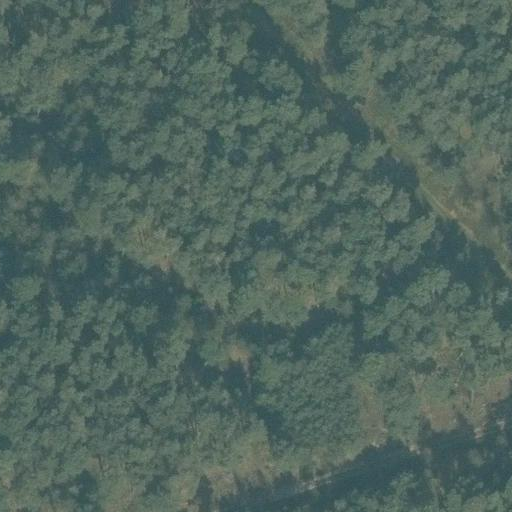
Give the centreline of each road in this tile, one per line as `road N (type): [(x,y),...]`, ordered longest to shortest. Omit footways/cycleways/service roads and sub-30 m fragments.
road 1 (track): [(224,0),(511,289)]
road 2 (track): [(290,511),(511,441)]
